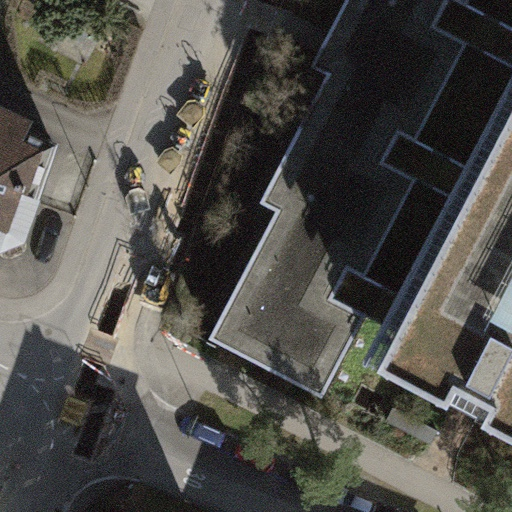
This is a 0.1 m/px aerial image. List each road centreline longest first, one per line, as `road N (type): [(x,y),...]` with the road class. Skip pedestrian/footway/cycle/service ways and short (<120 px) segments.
road 1 (tertiary): [(78,407),(225,0)]
road 2 (residential): [(78,407),(340,511)]
